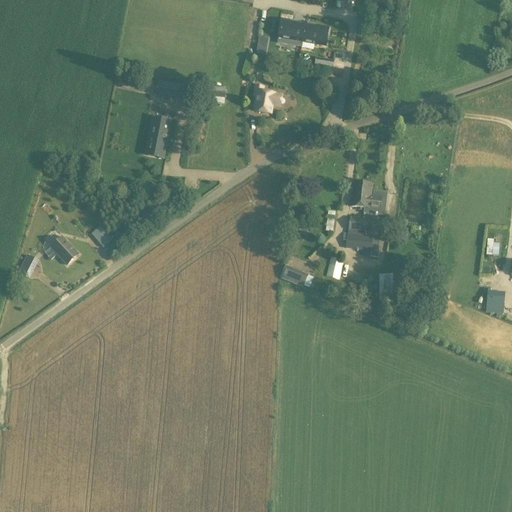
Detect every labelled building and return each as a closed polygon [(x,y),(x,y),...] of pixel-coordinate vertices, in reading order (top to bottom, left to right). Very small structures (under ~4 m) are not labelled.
[(302,43),(325,47),(328,28),(305,24),(304,28),(296,26),(297,23),(282,20),(279,39),(293,41),(292,46),(301,48),(302,43)] [(257,46),(256,55),(266,56),(267,48),(257,46)] [(321,59),(320,68),(333,70),(334,61),(321,59)] [(121,77),(119,85),(127,87),(128,79),(121,77)] [(178,86),(158,82),(156,96),(175,100),(188,102),(191,88),(178,86)] [(273,107),(276,107),(280,108),(282,96),(264,93),(265,87),(254,85),(252,98),(256,98),(253,111),(271,115),(273,107)] [(148,156),(161,159),(168,126),(154,124),(148,156)] [(371,197),(373,185),(354,183),(351,207),(370,210),(379,211),(381,198),(371,197)] [(368,220),(350,218),(346,249),(362,251),(361,257),(378,259),(379,252),(371,251),(373,237),(365,236),(365,233),(366,233),(368,220)] [(298,224),(296,234),(307,237),(309,226),(298,224)] [(104,248),(114,240),(101,226),(92,235),(104,248)] [(67,266),(79,255),(62,238),(51,248),(67,266)] [(487,255),(500,255),(500,243),(494,243),(494,240),(487,239),(487,255)] [(331,258),(326,277),(339,280),(344,261),(331,258)] [(24,263),(19,271),(30,277),(34,268),(32,267),(34,264),(29,261),(28,265),(24,263)] [(285,266),(280,279),(303,288),(309,276),(285,266)] [(403,275),(378,275),(379,301),(386,301),(386,299),(403,299),(403,275)] [(495,303),(496,293),(487,292),(485,313),(503,314),(504,304),(495,303)]
